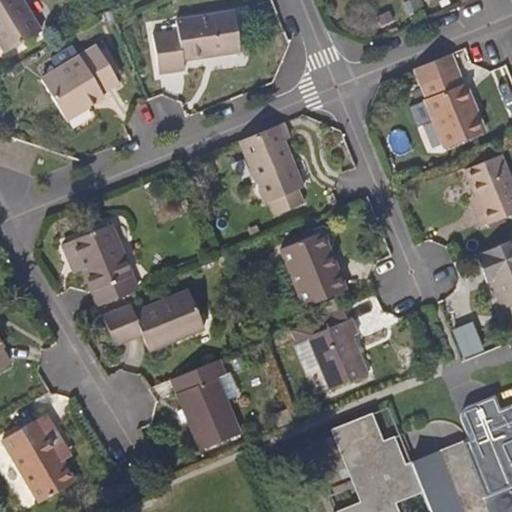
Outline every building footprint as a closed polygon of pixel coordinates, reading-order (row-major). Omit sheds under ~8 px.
[(0,0),(0,47),(3,53),(39,31),(20,0),(0,0)] [(183,59),(239,51),(233,11),(174,20),(176,31),(152,34),(159,73),(184,69),(183,59)] [(116,75),(101,50),(98,47),(23,91),(48,132),(90,107),(87,102),(103,92),(120,82),(116,75)] [(106,47),(101,50),(116,75),(122,71),(106,47)] [(449,54),(414,68),(426,98),(423,99),(444,149),(485,132),(477,115),(472,117),(467,105),(472,103),(464,83),(461,84),(449,54)] [(106,97),(103,92),(87,102),(90,107),(106,97)] [(477,115),(472,103),(467,105),(472,117),(477,115)] [(282,122),(238,141),(263,202),(269,199),(275,213),(302,202),(296,188),(301,186),(282,138),(288,136),(282,122)] [(480,209),(473,212),(480,228),(511,214),(511,185),(499,155),(464,170),(475,195),(480,209)] [(468,198),(473,212),(480,209),(475,195),(468,198)] [(103,304),(136,291),(109,225),(61,244),(69,261),(79,257),(84,268),(100,306),(103,304)] [(321,234),(314,236),(325,265),(333,262),(321,234)] [(325,265),(314,236),(280,250),(303,307),(345,290),(333,262),(325,265)] [(486,284),(490,282),(508,323),(511,321),(511,240),(474,257),(486,284)] [(73,272),(84,268),(79,257),(69,261),(73,272)] [(137,334),(142,345),(170,334),(172,339),(199,328),(186,293),(131,314),(128,307),(101,318),(111,344),(137,334)] [(341,309),(301,326),(305,337),(345,321),(341,309)] [(345,321),(305,337),(328,391),(367,375),(351,336),(357,334),(351,319),(345,321)] [(475,319),(455,327),(465,355),(485,348),(475,319)] [(145,350),(172,339),(170,334),(142,345),(145,350)] [(0,368),(12,361),(3,348),(6,346),(0,335),(0,368)] [(219,359),(171,379),(200,449),(239,432),(216,377),(225,372),(219,359)] [(58,452),(66,446),(46,413),(3,440),(41,502),(76,481),(63,460),(58,452)] [(364,501),(335,511),(467,511),(484,505),(486,502),(486,497),(485,495),(463,441),(406,464),(394,436),(385,440),(377,423),(373,421),(369,421),(336,434),(364,501)] [(505,467),(511,486),(511,485),(511,427),(498,433),(509,460),(506,464),(505,467)] [(71,455),(66,446),(58,452),(63,460),(71,455)] [(511,511),(511,485),(511,486),(486,497),(486,502),(484,505),(467,511),(511,511)]
